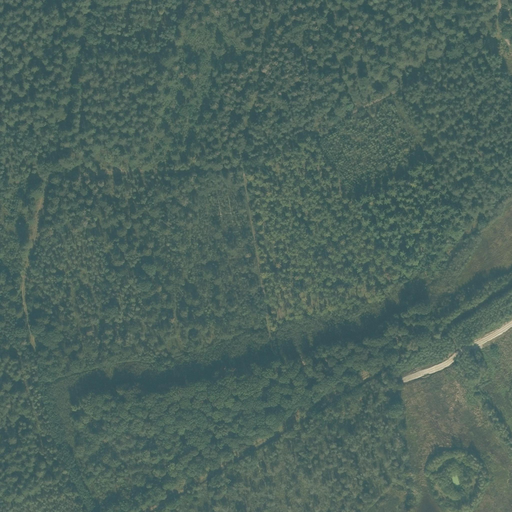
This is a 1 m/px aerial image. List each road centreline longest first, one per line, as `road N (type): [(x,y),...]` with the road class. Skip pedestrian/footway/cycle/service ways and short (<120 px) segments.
road 1 (track): [(142,511),(511,287)]
road 2 (track): [(47,175),(23,274),(23,309),(85,511)]
road 3 (track): [(242,169),(502,34)]
road 4 (track): [(242,169),(285,425)]
road 5 (track): [(21,291),(256,256)]
road 6 (track): [(91,0),(47,175)]
